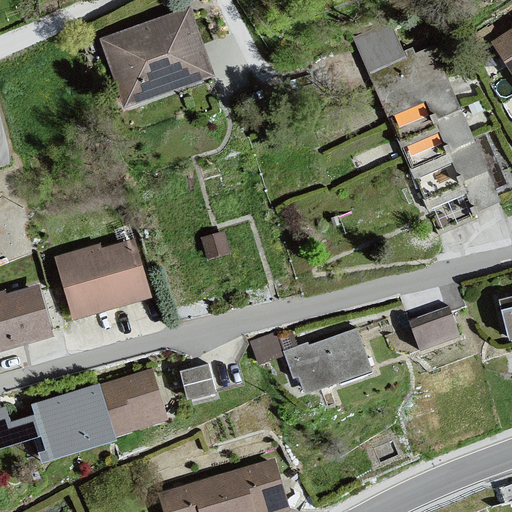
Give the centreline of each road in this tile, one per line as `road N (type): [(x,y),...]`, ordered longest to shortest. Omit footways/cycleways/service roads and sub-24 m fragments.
road 1 (residential): [(0,385),(511,258)]
road 2 (tertiary): [(511,455),(378,511)]
